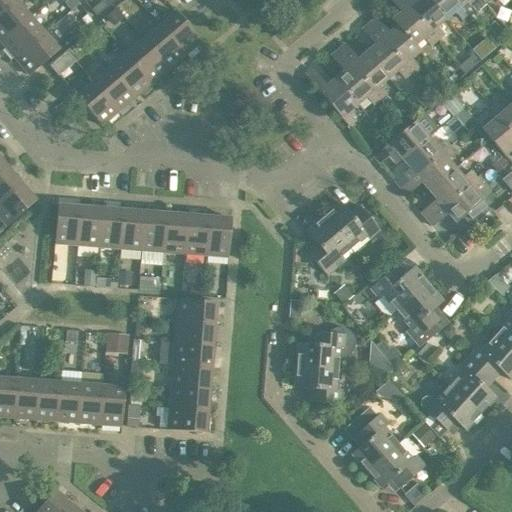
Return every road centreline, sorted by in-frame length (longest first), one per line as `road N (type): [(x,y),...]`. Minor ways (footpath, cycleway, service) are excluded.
road 1 (residential): [(0,111),(41,158),(194,159),(209,171),(282,187),(336,142)]
road 2 (residential): [(502,248),(459,284),(336,142)]
road 3 (residential): [(374,511),(271,395),(279,314)]
road 4 (residential): [(336,142),(291,88),(285,65),(347,0)]
road 5 (residential): [(164,511),(97,457),(0,451)]
road 6 (residential): [(420,511),(511,417)]
